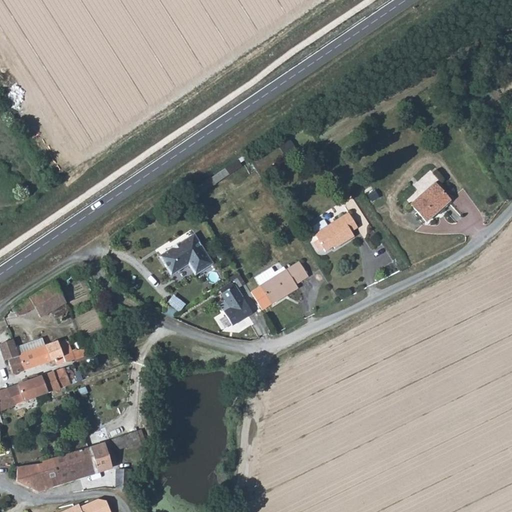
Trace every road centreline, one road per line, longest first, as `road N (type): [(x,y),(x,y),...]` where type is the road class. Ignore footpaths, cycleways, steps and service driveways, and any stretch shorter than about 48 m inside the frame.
road 1 (unclassified): [(0,305),(81,255),(130,306),(191,335),(269,346),(472,246),(511,204)]
road 2 (secondary): [(404,0),(0,273)]
road 3 (track): [(238,511),(243,446),(269,346)]
road 4 (residential): [(0,482),(41,499),(106,495),(124,511)]
